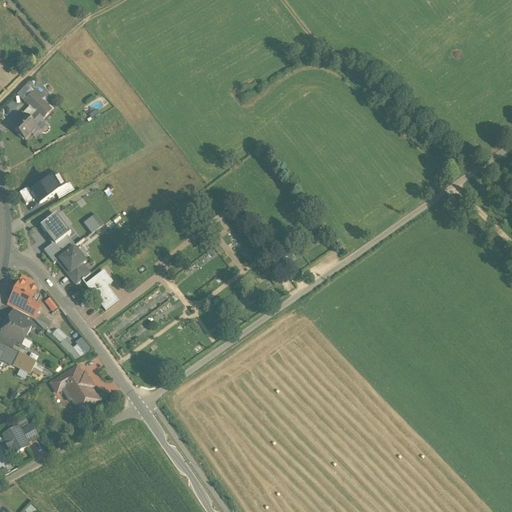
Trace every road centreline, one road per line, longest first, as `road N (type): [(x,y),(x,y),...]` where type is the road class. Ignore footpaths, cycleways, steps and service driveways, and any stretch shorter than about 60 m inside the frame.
road 1 (track): [(473,171),(319,46),(283,0)]
road 2 (unclassified): [(137,406),(38,272),(6,255)]
road 3 (residential): [(0,482),(137,406)]
road 4 (unclassified): [(210,511),(137,406)]
